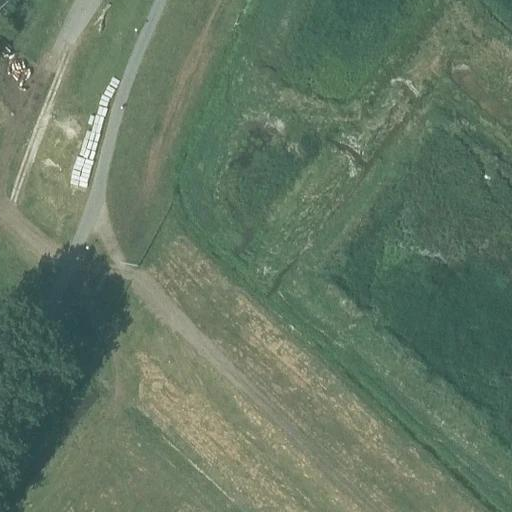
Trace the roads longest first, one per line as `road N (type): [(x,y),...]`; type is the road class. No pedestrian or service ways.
road 1 (track): [(261,511),(164,325),(110,245),(94,200)]
road 2 (track): [(0,174),(92,0)]
